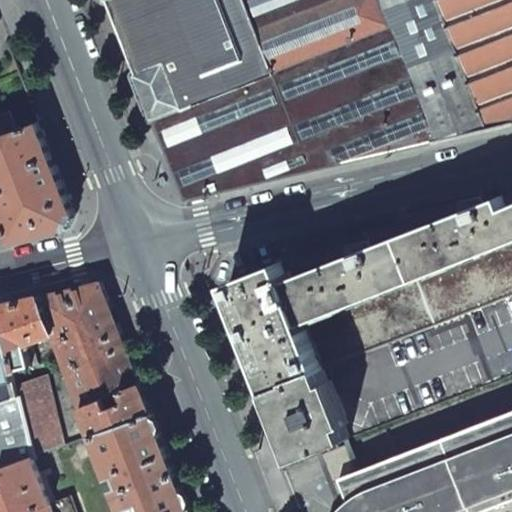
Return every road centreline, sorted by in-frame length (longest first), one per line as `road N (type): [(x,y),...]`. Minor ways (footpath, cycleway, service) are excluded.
road 1 (tertiary): [(511,154),(149,238)]
road 2 (tertiary): [(149,238),(251,511)]
road 3 (tertiary): [(52,0),(149,238)]
road 4 (residential): [(149,238),(0,274)]
